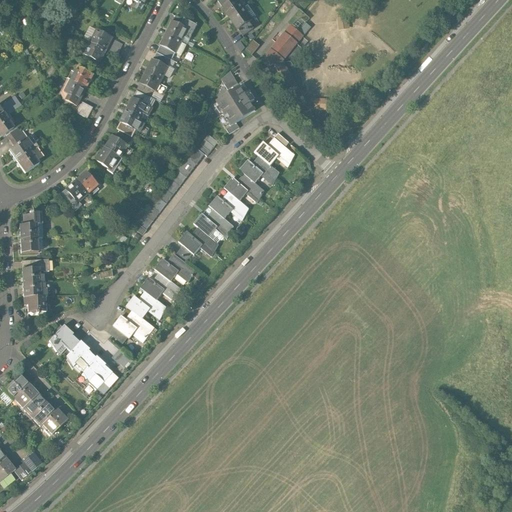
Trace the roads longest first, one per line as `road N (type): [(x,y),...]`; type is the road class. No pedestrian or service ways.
road 1 (primary): [(21,511),(336,175)]
road 2 (residential): [(98,318),(200,183),(261,119),(282,121),(336,175)]
road 3 (residential): [(2,202),(71,167),(97,136),(166,0)]
road 4 (primary): [(336,175),(498,0)]
road 5 (residential): [(2,202),(0,360)]
